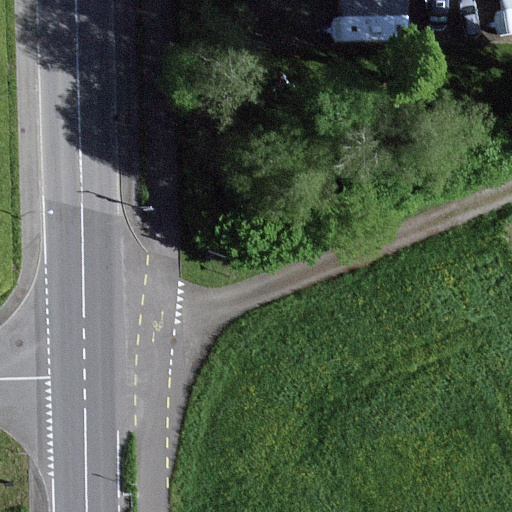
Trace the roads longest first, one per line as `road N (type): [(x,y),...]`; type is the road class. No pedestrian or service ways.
road 1 (track): [(88,341),(178,323),(511,191)]
road 2 (primary): [(76,0),(90,380)]
road 3 (primary): [(90,380),(93,511)]
